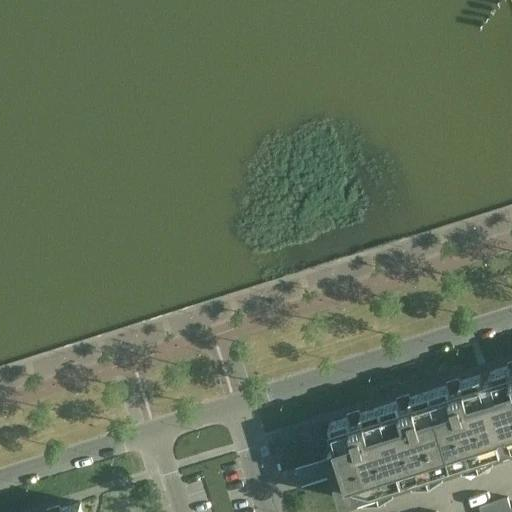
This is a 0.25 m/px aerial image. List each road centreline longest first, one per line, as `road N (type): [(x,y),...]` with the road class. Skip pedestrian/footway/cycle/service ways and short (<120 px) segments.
road 1 (residential): [(235,408),(511,320)]
road 2 (residential): [(0,482),(157,432)]
